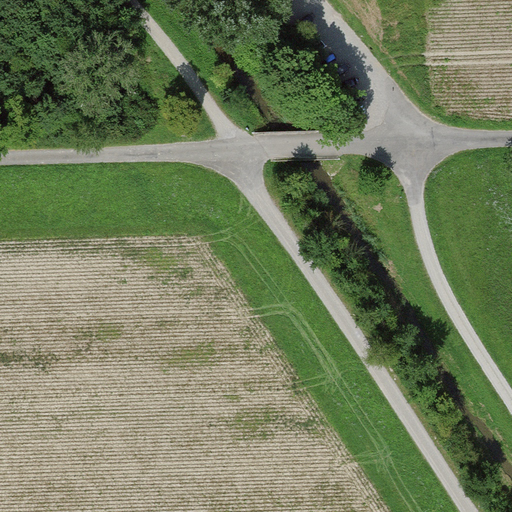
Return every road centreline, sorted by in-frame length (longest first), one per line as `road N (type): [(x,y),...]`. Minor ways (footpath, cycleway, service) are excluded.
road 1 (track): [(466,511),(254,189),(211,103),(128,0)]
road 2 (unclassified): [(511,141),(0,160)]
road 3 (track): [(511,399),(428,258),(404,111),(316,0)]
